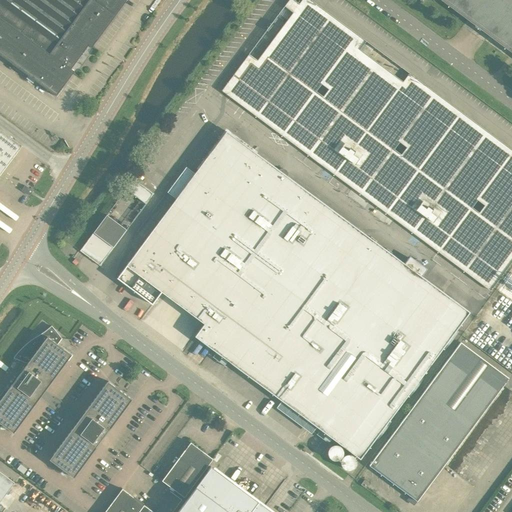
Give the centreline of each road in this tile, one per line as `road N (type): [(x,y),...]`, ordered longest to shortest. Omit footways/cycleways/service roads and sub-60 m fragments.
road 1 (unclassified): [(359,511),(21,256)]
road 2 (unclassified): [(21,256),(180,0)]
road 3 (unclassified): [(511,102),(376,0)]
